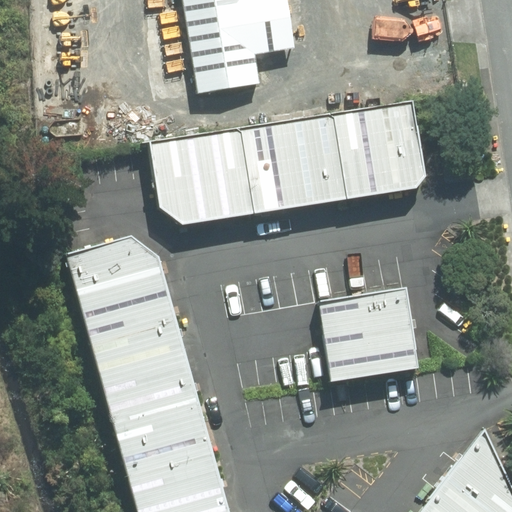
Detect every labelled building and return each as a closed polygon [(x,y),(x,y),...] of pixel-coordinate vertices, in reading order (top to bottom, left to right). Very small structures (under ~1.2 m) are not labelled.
[(182,0),(198,92),(258,82),(253,54),(294,47),(286,0),(182,0)] [(429,117),(159,156),(167,225),(194,238),(449,197),(429,117)] [(229,511),(166,274),(149,248),(80,268),(142,511),(229,511)] [(414,301),(326,317),(340,397),(429,381),(414,301)] [(511,511),(511,493),(486,439),(431,511),(511,511)]
